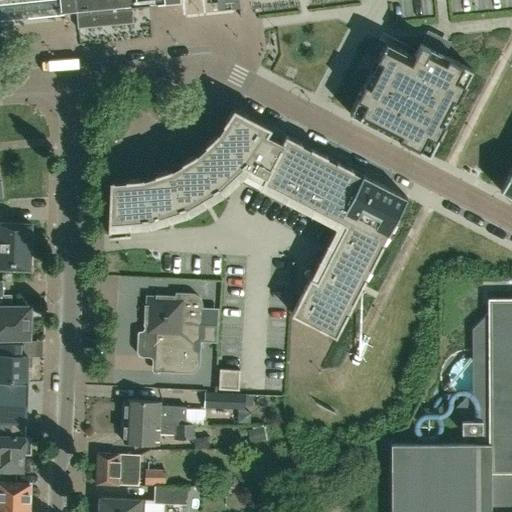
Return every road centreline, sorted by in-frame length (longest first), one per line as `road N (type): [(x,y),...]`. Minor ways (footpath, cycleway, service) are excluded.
road 1 (residential): [(68,78),(213,66),(511,221)]
road 2 (residential): [(55,511),(63,451),(68,78)]
